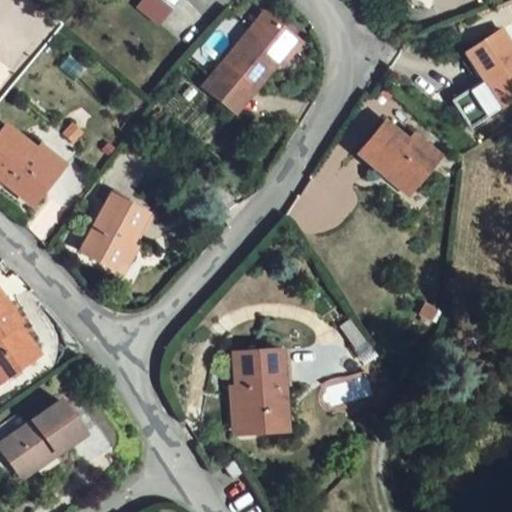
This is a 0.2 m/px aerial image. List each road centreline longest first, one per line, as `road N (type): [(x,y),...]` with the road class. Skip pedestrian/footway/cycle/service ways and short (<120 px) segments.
road 1 (residential): [(122,366),(267,213),(344,96),(345,57),(306,0)]
road 2 (residential): [(122,366),(0,233)]
road 3 (residential): [(215,511),(122,366)]
